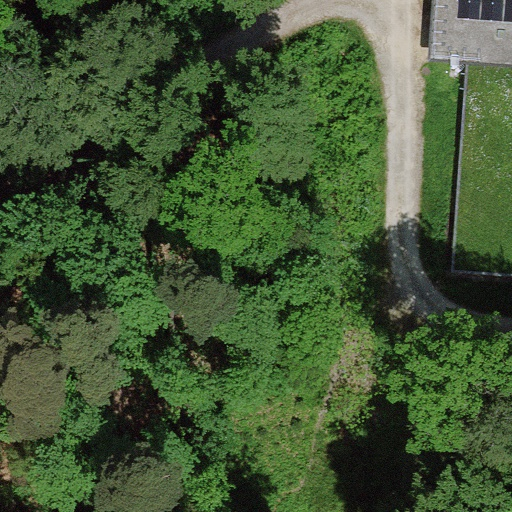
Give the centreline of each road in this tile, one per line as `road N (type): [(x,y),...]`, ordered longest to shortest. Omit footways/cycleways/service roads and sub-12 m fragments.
road 1 (track): [(511,332),(437,322),(409,299),(403,0)]
road 2 (track): [(332,0),(0,186)]
